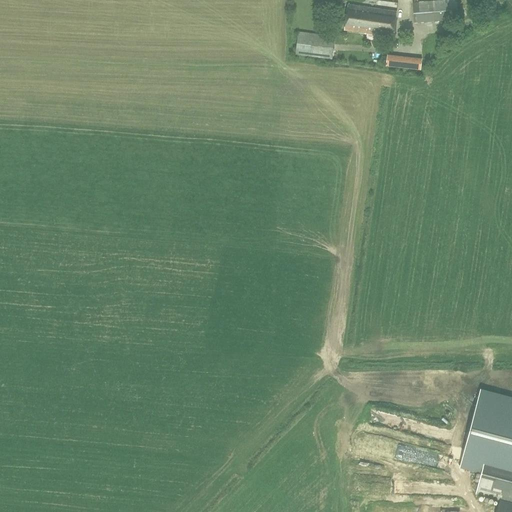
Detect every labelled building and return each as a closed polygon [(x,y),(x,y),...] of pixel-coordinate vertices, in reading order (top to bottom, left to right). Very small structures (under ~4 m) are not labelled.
[(414,22),(458,19),(456,0),(449,0),(413,3),(414,22)] [(397,11),(375,8),(376,3),(369,2),(369,7),(347,4),(344,29),(393,36),(397,11)] [(332,59),(335,36),(298,31),(296,54),(332,59)] [(421,70),(422,58),(387,54),(386,66),(421,70)] [(511,398),(480,390),(460,465),(482,471),(488,450),(511,456),(511,398)] [(511,511),(511,456),(488,450),(482,471),(476,493),(500,500),(496,511),(511,511)] [(449,460),(449,471),(457,471),(457,461),(449,460)]
